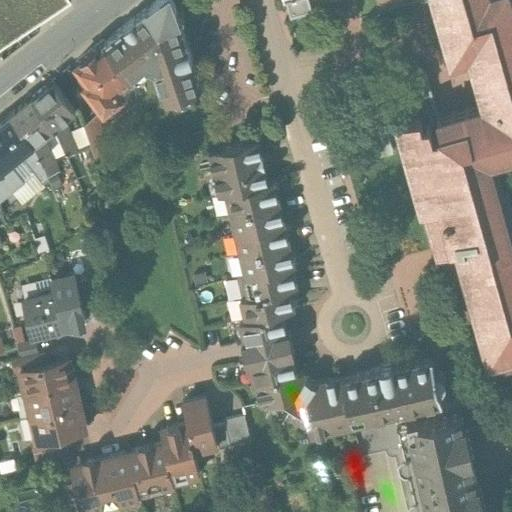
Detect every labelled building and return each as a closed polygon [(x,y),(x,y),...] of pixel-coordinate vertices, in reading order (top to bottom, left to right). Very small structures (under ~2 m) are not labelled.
[(0,0),(0,49),(3,53),(40,24),(35,18),(60,0),(0,0)] [(177,8),(173,0),(153,0),(154,2),(134,17),(134,16),(123,24),(124,25),(103,41),(129,75),(131,77),(146,65),(152,66),(163,97),(201,85),(192,58),(192,57),(191,57),(187,45),(188,45),(188,44),(187,44),(175,8),(177,8)] [(287,0),(290,10),(312,4),(312,3),(320,0),(287,0)] [(506,4),(505,0),(433,0),(451,59),(469,53),(481,95),(489,93),(492,102),(438,118),(427,81),(405,87),(413,117),(397,122),(422,209),(427,207),(439,249),(466,241),(469,251),(449,257),(462,302),(473,299),(481,327),(490,324),(503,366),(511,363),(511,224),(508,212),(511,210),(511,204),(506,183),(501,185),(493,157),(511,151),(511,6),(511,2),(506,4)] [(129,75),(103,41),(76,62),(85,73),(80,77),(104,107),(106,109),(116,101),(123,95),(117,87),(118,87),(116,84),(129,75)] [(201,85),(163,97),(152,66),(146,65),(131,77),(130,78),(153,144),(214,124),(201,85)] [(255,85),(232,70),(218,91),(242,106),(255,85)] [(76,107),(53,79),(31,96),(54,124),(64,146),(74,141),(63,117),(76,107)] [(54,124),(31,96),(11,112),(33,141),(39,154),(50,149),(43,133),(54,124)] [(104,107),(84,122),(96,152),(110,148),(101,119),(119,105),(116,101),(106,109),(104,107)] [(11,112),(0,120),(0,168),(5,164),(33,141),(11,112)] [(258,137),(209,148),(219,191),(225,190),(225,189),(268,179),(258,137)] [(74,141),(64,146),(66,152),(77,147),(74,141)] [(50,149),(39,154),(44,165),(50,162),(55,160),(50,149)] [(5,164),(0,168),(0,199),(24,181),(16,171),(5,164)] [(268,179),(225,189),(225,190),(230,210),(279,199),(274,177),(268,179)] [(279,199),(230,210),(235,231),(284,220),(279,199)] [(284,220),(235,231),(240,252),(289,241),(284,220)] [(289,241),(240,252),(244,273),(245,273),(292,262),(292,263),(294,262),(289,241)] [(292,262),(245,273),(244,273),(237,274),(243,295),(243,296),(289,285),(289,286),(297,284),(292,263),(292,262)] [(74,272),(51,278),(54,289),(62,326),(62,327),(64,327),(64,326),(86,321),(74,272)] [(101,279),(89,282),(95,306),(106,303),(101,279)] [(289,285),(243,296),(243,295),(240,296),(245,317),(282,309),(294,306),(289,286),(289,285)] [(54,289),(24,296),(32,333),(62,326),(54,289)] [(282,309),(245,317),(239,318),(244,340),(287,330),(282,309)] [(287,330),(244,340),(246,350),(249,360),(291,350),(289,340),(287,330)] [(44,350),(12,357),(15,371),(20,370),(20,368),(47,361),(44,350)] [(291,350),(249,360),(254,382),(256,381),(255,381),(297,371),(296,370),(291,350)] [(380,365),(341,374),(352,417),(442,396),(439,382),(442,381),(446,376),(444,369),(439,366),(435,367),(432,353),(393,362),(392,359),(380,362),(380,365)] [(47,361),(20,368),(20,370),(25,391),(75,379),(69,356),(47,361)] [(297,371),(255,381),(256,381),(261,402),(285,396),(295,402),(310,378),(306,375),(304,369),(296,370),(297,371)] [(341,374),(320,379),(332,428),(353,423),(352,417),(341,374)] [(315,381),(310,378),(295,402),(305,409),(310,433),(332,428),(320,379),(315,381)] [(75,379),(25,391),(31,415),(80,403),(75,379)] [(213,425),(206,394),(182,400),(187,421),(194,449),(217,443),(213,425)] [(442,396),(352,417),(353,423),(361,459),(384,453),(386,456),(388,458),(391,459),(394,459),(406,511),(417,511),(397,423),(446,411),(442,396)] [(80,403),(31,415),(36,437),(36,438),(63,432),(86,426),(80,403)] [(487,511),(479,479),(478,479),(472,456),(474,456),(466,420),(464,421),(461,408),(446,411),(397,423),(417,511),(487,511)] [(244,414),(224,419),(224,422),(230,445),(231,450),(251,445),(244,414)] [(187,421),(160,427),(163,441),(171,473),(187,470),(191,474),(199,472),(194,449),(187,421)] [(224,422),(213,425),(217,443),(218,448),(230,445),(224,422)] [(63,432),(36,438),(36,437),(30,438),(33,451),(42,449),(65,443),(63,432)] [(163,441),(131,449),(129,452),(139,490),(148,487),(153,491),(159,489),(162,484),(173,482),(171,473),(163,441)] [(65,443),(42,449),(45,462),(55,458),(68,455),(65,443)] [(126,450),(96,457),(93,455),(87,456),(84,459),(72,462),(75,474),(83,509),(140,496),(139,490),(129,452),(126,450)] [(75,474),(61,477),(69,503),(67,504),(69,511),(70,511),(83,509),(75,474)]
